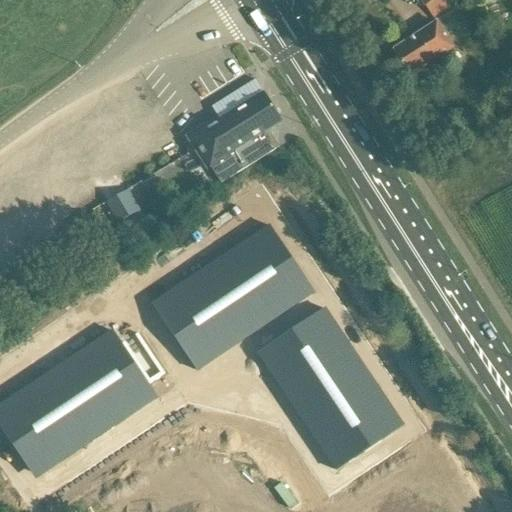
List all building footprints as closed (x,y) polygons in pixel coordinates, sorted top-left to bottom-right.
[(422,0),(426,6),(427,5),(434,17),(454,4),(452,0),(422,0)] [(453,47),(437,22),(393,50),(418,88),(434,78),(426,65),(453,47)] [(247,67),(202,86),(208,101),(253,82),(247,67)] [(283,122),(264,92),(218,121),(219,122),(192,138),(220,185),(280,147),(269,130),(283,122)] [(128,189),(108,201),(120,222),(141,210),(128,189)]
